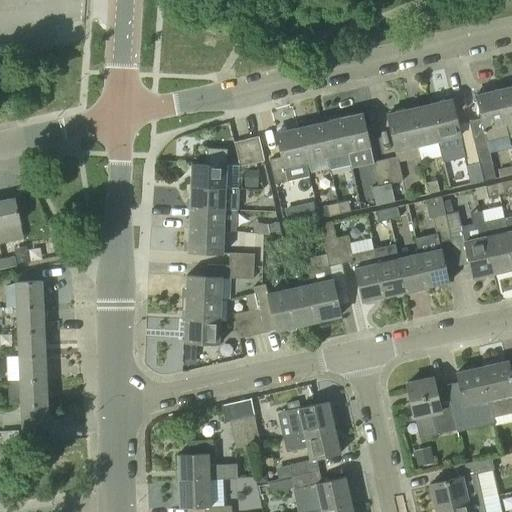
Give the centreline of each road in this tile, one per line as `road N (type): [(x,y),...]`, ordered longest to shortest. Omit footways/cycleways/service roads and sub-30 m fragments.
road 1 (residential): [(120,113),(511,28)]
road 2 (residential): [(117,410),(120,113)]
road 3 (residential): [(117,410),(359,353)]
road 4 (residential): [(395,511),(359,353)]
road 5 (residential): [(359,353),(511,319)]
road 6 (residential): [(0,144),(120,113)]
